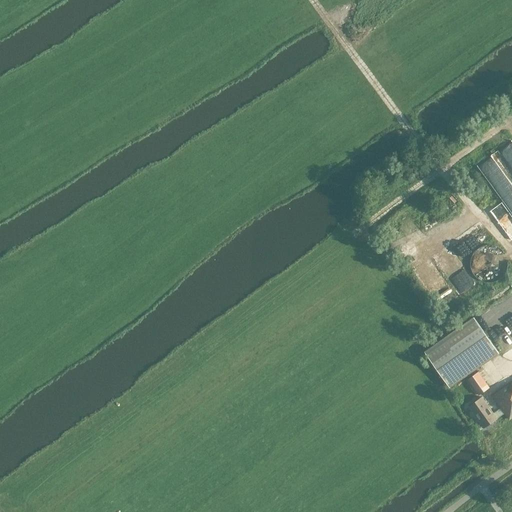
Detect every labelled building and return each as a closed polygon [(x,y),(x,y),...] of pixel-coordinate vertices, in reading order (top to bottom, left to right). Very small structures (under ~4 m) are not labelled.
[(511,143),(480,164),(511,213),(511,181),(509,177),(511,175),(511,143)] [(471,267),(493,272),(495,261),(501,263),(504,252),(476,246),(471,267)] [(449,307),(459,299),(450,288),(440,297),(449,307)] [(427,350),(451,387),(499,354),(475,318),(427,350)] [(489,388),(479,373),(468,380),(479,395),(489,388)] [(511,383),(493,396),(501,408),(494,414),(482,398),(469,407),(485,428),(505,414),(510,420),(511,418),(511,383)]
